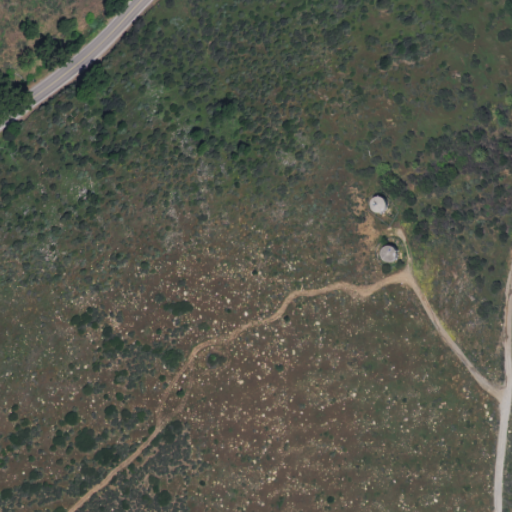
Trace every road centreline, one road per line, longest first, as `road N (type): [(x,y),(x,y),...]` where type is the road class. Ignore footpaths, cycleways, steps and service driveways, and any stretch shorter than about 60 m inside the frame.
road 1 (track): [(505,394),(479,380),(418,296),(398,221)]
road 2 (tertiary): [(0,124),(142,0)]
